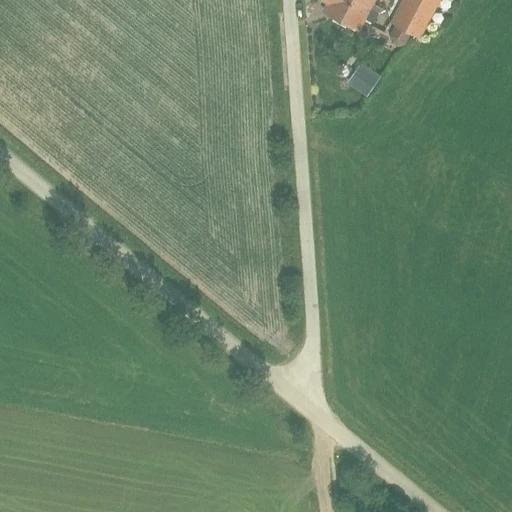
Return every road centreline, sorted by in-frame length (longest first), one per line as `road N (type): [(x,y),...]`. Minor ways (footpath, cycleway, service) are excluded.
road 1 (unclassified): [(320,413),(0,146)]
road 2 (unclassified): [(320,413),(288,0)]
road 3 (unclassified): [(439,511),(320,413)]
